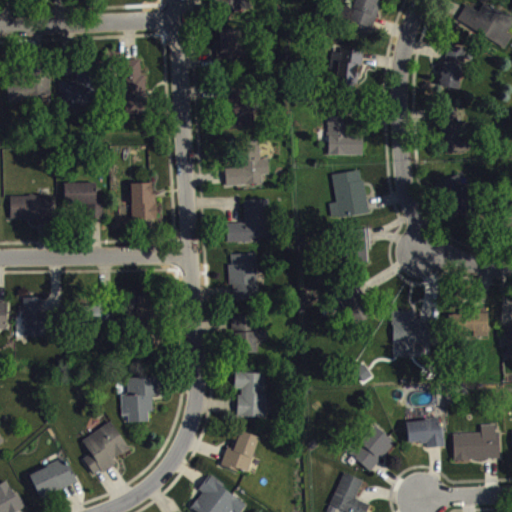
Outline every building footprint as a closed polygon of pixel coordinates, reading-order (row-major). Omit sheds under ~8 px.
[(241,0),(219,0),(221,16),(243,16),(241,0)] [(373,36),(386,2),(381,0),(359,0),(349,26),(373,36)] [(467,11),(458,29),(508,54),(511,45),(511,40),(509,39),(511,32),(511,22),(485,9),(481,17),(467,11)] [(220,75),(245,74),(243,35),(219,36),(220,75)] [(461,95),(466,54),(447,52),(442,93),(461,95)] [(126,121),(148,120),(147,81),(142,81),(142,65),(124,66),(126,121)] [(360,70),(334,66),(330,91),(356,95),(360,70)] [(60,87),(62,114),(98,113),(96,72),(79,73),(79,87),(60,87)] [(51,84),(9,86),(10,110),(52,108),(51,84)] [(254,135),(256,105),(248,104),(249,87),(230,86),(227,133),(254,135)] [(468,158),(468,128),(459,128),(459,114),(443,114),(443,158),(468,158)] [(365,161),(365,139),(352,139),(352,127),(348,127),(348,118),(330,118),(330,161),(365,161)] [(264,190),(264,181),(271,180),(270,165),(262,165),(261,147),(242,148),(244,174),(227,175),(228,192),(264,190)] [(334,180),(337,209),(330,210),(332,225),(369,220),(364,176),(334,180)] [(479,216),(468,191),(465,192),(460,180),(439,190),(445,201),(449,199),(455,214),(458,212),(463,223),(479,216)] [(104,207),(98,208),(98,189),(64,189),(65,210),(84,209),(84,226),(105,226),(104,207)] [(131,190),(132,225),(158,225),(158,200),(153,200),(153,189),(131,190)] [(12,202),(12,226),(54,226),(53,201),(12,202)] [(228,248),(271,247),(270,205),(245,206),(246,229),(228,229),(228,248)] [(370,235),(352,235),(351,270),(369,270),(370,235)] [(233,307),(260,306),(258,259),(231,260),(233,307)] [(26,304),(25,343),(46,343),(46,332),(49,332),(49,320),(43,320),(43,304),(26,304)] [(9,308),(0,308),(0,335),(8,335),(9,308)] [(113,334),(115,312),(87,310),(85,331),(113,334)] [(395,361),(415,360),(414,350),(432,350),(432,328),(414,328),(414,317),(394,317),(395,361)] [(489,319),(463,320),(463,339),(489,339),(489,319)] [(236,324),(235,358),(259,359),(259,348),(268,348),(268,337),(260,337),(260,324),(236,324)] [(267,379),(238,379),(237,395),(240,395),(240,423),(266,423),(267,379)] [(129,384),(129,401),(123,402),(124,422),(130,421),(131,429),(151,428),(150,418),(155,418),(154,401),(162,401),(161,383),(129,384)] [(409,449),(428,448),(429,454),(445,453),(443,425),(408,427),(409,449)] [(84,446),(93,460),(85,465),(97,483),(118,469),(115,466),(131,455),(112,427),(84,446)] [(351,461),(373,478),(397,448),(375,431),(351,461)] [(483,439),(455,440),(455,466),(501,465),(500,431),(483,431),(483,439)] [(222,471),(249,480),(261,443),(239,436),(233,455),(228,454),(222,471)] [(31,480),(42,504),(78,488),(67,464),(31,480)] [(357,505),(365,486),(345,478),(332,511),(333,511),(371,511),(372,511),(357,505)] [(211,481),(200,496),(204,499),(193,511),(246,511),(248,510),(211,481)] [(0,511),(26,511),(19,497),(14,499),(9,487),(0,491),(0,511)]
